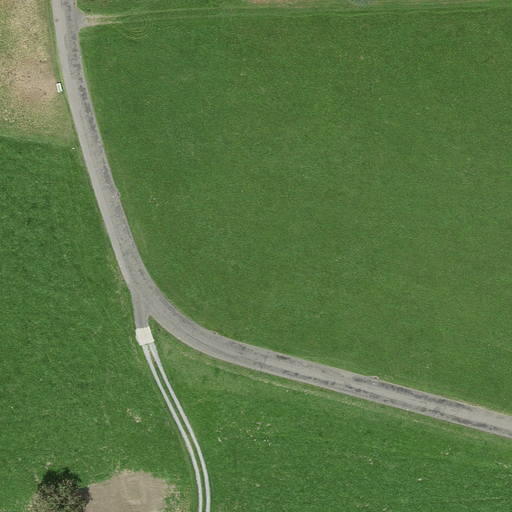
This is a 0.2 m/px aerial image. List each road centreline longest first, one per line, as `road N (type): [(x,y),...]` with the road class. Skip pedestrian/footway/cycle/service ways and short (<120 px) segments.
road 1 (unclassified): [(511,426),(223,350),(177,326),(139,279),(114,218),(63,0)]
road 2 (track): [(203,511),(206,492),(188,431),(148,346),(139,279)]
